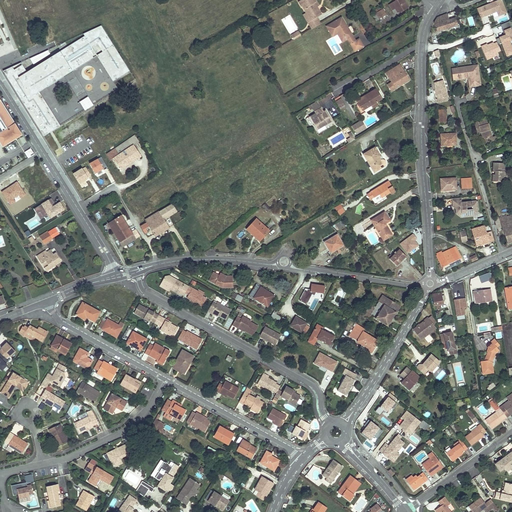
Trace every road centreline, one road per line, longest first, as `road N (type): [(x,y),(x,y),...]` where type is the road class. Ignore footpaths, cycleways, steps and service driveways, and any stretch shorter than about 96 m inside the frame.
road 1 (residential): [(430,284),(421,57),(436,8)]
road 2 (residential): [(430,284),(284,261),(157,264)]
road 3 (residential): [(327,425),(315,386),(146,292),(137,274)]
road 4 (residential): [(0,84),(115,273)]
road 5 (residential): [(340,422),(430,284)]
road 6 (residential): [(164,379),(303,457)]
road 7 (residential): [(164,379),(133,423),(43,464)]
road 8 (residential): [(47,302),(61,321),(164,379)]
road 9 (residential): [(407,511),(511,432)]
